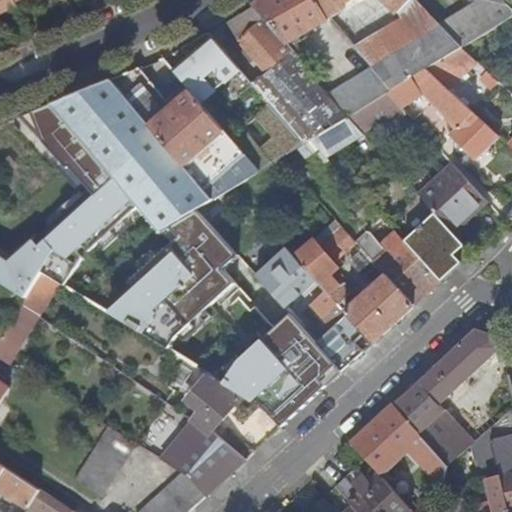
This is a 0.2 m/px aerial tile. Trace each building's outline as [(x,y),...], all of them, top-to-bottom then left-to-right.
[(0,0),(0,14),(18,7),(14,0),(0,0)] [(82,0),(90,11),(104,5),(100,0),(82,0)] [(320,0),(269,0),(257,7),(289,43),(331,19),(320,0)] [(320,0),(331,19),(364,1),(363,0),(386,0),(400,13),(413,0),(320,0)] [(442,26),(444,28),(464,49),(511,19),(511,6),(509,4),(504,0),(480,0),(481,2),(442,26)] [(281,65),(253,84),(271,104),(281,115),(306,145),(313,141),(349,119),(295,56),(299,54),(289,43),(257,7),(229,23),(269,71),(279,63),(281,65)] [(444,28),(374,69),(394,92),(429,70),(464,49),(444,28)] [(241,69),(210,33),(183,48),(193,62),(183,71),(209,99),(241,69)] [(429,70),(450,89),(478,62),(464,49),(429,70)] [(170,104),(141,68),(113,80),(212,200),(218,198),(238,186),(239,186),(261,172),(237,144),(226,131),(203,106),(189,89),(170,104)] [(374,69),(334,94),(353,116),(390,94),(394,92),(374,69)] [(429,70),(394,92),(390,94),(403,109),(427,94),(461,127),(458,129),(455,126),(451,129),(478,158),(502,137),(450,89),(429,70)] [(209,99),(183,71),(178,75),(189,89),(203,106),(209,99)] [(500,82),(489,72),(483,78),(493,88),(500,82)] [(113,80),(54,105),(118,180),(140,206),(146,212),(162,232),(167,229),(199,210),(212,200),(113,80)] [(390,94),(353,116),(351,118),(369,137),(387,158),(392,154),(370,129),(403,109),(390,94)] [(291,154),(299,149),(306,145),(281,115),(271,104),(259,114),(277,136),(261,151),(247,135),(237,144),(261,172),(264,170),(271,166),(282,159),(291,154)] [(0,257),(0,281),(26,297),(42,271),(58,281),(64,285),(80,259),(74,253),(83,244),(89,251),(140,206),(118,180),(54,105),(22,118),(68,170),(70,168),(96,197),(39,247),(33,241),(9,263),(0,257)] [(362,141),(369,137),(351,118),(349,119),(313,141),(322,151),(328,157),(360,138),(362,141)] [(308,162),(322,151),(313,141),(306,145),(299,149),(308,162)] [(336,167),(348,180),(356,172),(344,159),(336,167)] [(437,213),(452,230),(465,217),(469,221),(490,202),(456,165),(422,196),(437,213)] [(264,170),(261,172),(239,186),(246,197),(271,181),(264,170)] [(212,200),(199,210),(212,225),(231,212),(218,198),(212,200)] [(212,225),(199,210),(167,229),(176,239),(128,283),(134,289),(109,312),(169,350),(179,334),(234,283),(222,270),(240,254),(212,225)] [(466,246),(437,213),(406,243),(441,282),(463,263),(457,255),(466,246)] [(328,292),(375,343),(416,306),(388,276),(352,307),(346,300),(353,293),(344,284),(341,286),(332,276),(340,268),(339,266),(343,263),(340,260),(359,243),(338,220),(296,257),(318,281),(328,292)] [(369,232),(359,243),(416,306),(441,282),(397,233),(382,246),(369,232)] [(260,276),(288,307),(318,281),(296,257),(289,249),(260,276)] [(376,262),(365,249),(353,260),(364,272),(376,262)] [(371,280),(383,269),(376,262),(364,272),(371,280)] [(28,330),(58,281),(42,271),(26,297),(12,320),(12,321),(28,330)] [(321,342),(346,370),(375,343),(328,292),(313,305),(334,329),(321,342)] [(237,363),(225,384),(240,393),(266,409),(268,410),(284,427),(346,370),(321,342),(293,312),(237,363)] [(0,358),(8,363),(28,330),(12,321),(0,340),(0,358)] [(478,331),(420,385),(440,406),(445,401),(504,348),(502,340),(478,331)] [(192,478),(209,496),(249,459),(215,431),(221,424),(255,453),(284,427),(268,410),(266,409),(240,431),(226,419),(241,401),(237,397),(240,393),(225,384),(187,360),(172,382),(183,389),(187,383),(198,390),(189,402),(201,412),(194,421),(195,422),(184,435),(189,440),(172,460),(167,456),(164,460),(185,474),(192,478)] [(0,380),(0,404),(11,388),(0,380)] [(440,406),(420,385),(396,406),(421,433),(445,412),(440,406)] [(489,432),(511,413),(511,389),(464,430),(446,411),(445,412),(421,433),(450,466),(489,432)] [(421,433),(396,406),(355,444),(368,458),(382,472),(400,492),(405,488),(390,470),(410,452),(444,486),(450,466),(421,433)] [(511,430),(511,413),(489,432),(494,450),(500,477),(511,473),(511,430)] [(137,443),(111,427),(78,478),(104,495),(137,443)] [(184,435),(167,456),(172,460),(189,440),(184,435)] [(481,481),(489,479),(500,477),(494,450),(475,455),(481,481)] [(347,476),(380,511),(409,511),(414,508),(400,492),(382,472),(372,481),(358,466),(347,476)] [(0,488),(29,508),(41,490),(7,468),(0,479),(0,488)] [(497,511),(511,511),(511,473),(500,477),(489,479),(497,511)] [(143,511),(190,511),(209,496),(192,478),(185,474),(143,511)] [(356,506),(348,511),(380,511),(347,476),(337,486),(356,506)] [(479,482),(486,511),(497,511),(489,479),(481,481),(479,482)] [(70,511),(72,510),(41,490),(29,508),(26,511),(70,511)]
